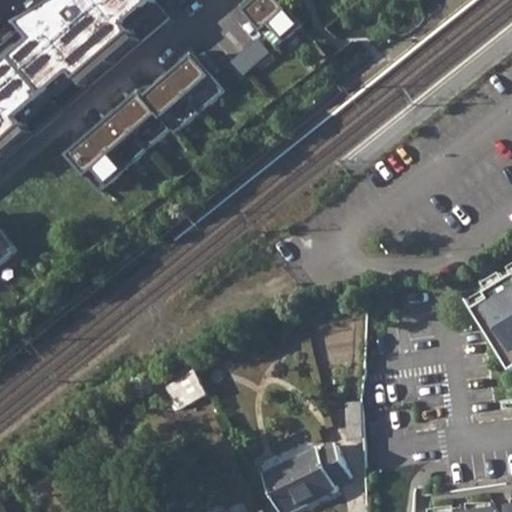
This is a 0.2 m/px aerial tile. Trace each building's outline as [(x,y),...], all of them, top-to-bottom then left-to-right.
[(160,2),(157,0),(62,0),(62,1),(31,20),(44,35),(38,40),(0,72),(0,152),(30,127),(24,119),(78,73),(85,80),(139,33),(132,26),(160,2)] [(282,0),(261,0),(249,12),(280,47),(305,25),(282,0)] [(163,7),(160,2),(132,26),(139,33),(159,16),(156,13),(163,7)] [(44,35),(31,20),(25,25),(38,40),(44,35)] [(139,33),(85,80),(91,88),(146,41),(139,33)] [(262,38),(236,65),(248,77),(274,50),(262,38)] [(228,93),(196,57),(149,99),(144,93),(72,156),(104,192),(175,128),(181,135),(228,93)] [(85,80),(78,73),(24,119),(30,127),(50,110),(47,107),(62,94),(65,97),(85,80)] [(30,127),(0,152),(0,166),(37,135),(30,127)] [(0,267),(13,256),(0,241),(0,267)] [(511,278),(479,300),(511,350),(511,278)] [(211,394),(199,369),(170,386),(183,410),(211,394)] [(366,402),(350,403),(351,419),(351,439),(368,439),(366,402)] [(284,511),(298,511),(305,509),(302,504),(320,496),(323,500),(341,492),(339,486),(354,479),(338,445),(322,452),(320,448),(266,474),(284,511)] [(302,504),(305,509),(323,500),(320,496),(302,504)] [(511,511),(511,502),(441,511),(511,511)]
